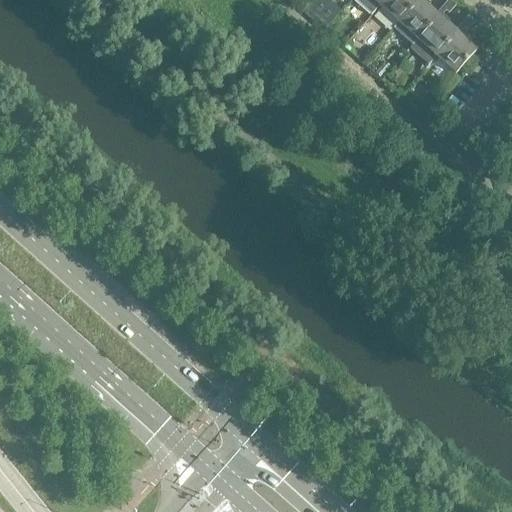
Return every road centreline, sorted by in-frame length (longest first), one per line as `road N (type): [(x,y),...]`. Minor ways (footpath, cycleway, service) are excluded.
road 1 (secondary): [(253,438),(0,212)]
road 2 (secondary): [(0,281),(209,470)]
